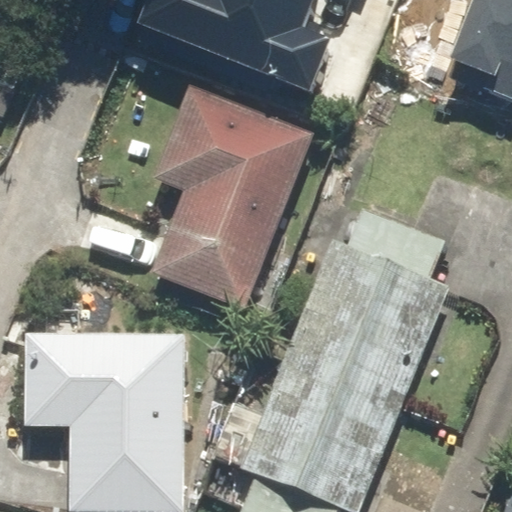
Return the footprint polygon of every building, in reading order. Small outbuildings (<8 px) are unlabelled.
[(166,0),(153,36),(316,96),(339,36),(312,26),(322,0),(166,0)] [(459,34),(472,0),(429,0),(422,20),(459,34)] [(511,0),(478,0),(450,78),(511,100),(511,0)] [(135,279),(242,320),(309,145),(202,105),(135,279)] [(246,475),(261,481),(247,511),(359,511),(443,298),(331,255),(246,475)] [(48,511),(185,511),(189,349),(52,347),(48,511)]
